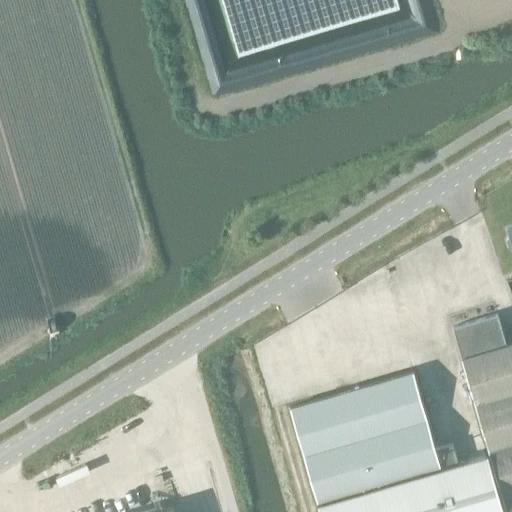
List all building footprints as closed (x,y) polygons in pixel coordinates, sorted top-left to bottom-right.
[(379,266),(349,282),(361,303),(390,287),(379,266)] [(461,357),(506,344),(497,314),(453,327),(461,357)] [(511,511),(511,342),(506,344),(461,357),(460,358),(492,465),(505,511),(511,511)] [(362,486),(364,490),(458,462),(452,442),(435,448),(413,371),(289,407),(316,499),(362,486)] [(364,490),(318,503),(320,511),(505,511),(492,465),(490,466),(487,453),(458,462),(364,490)]
